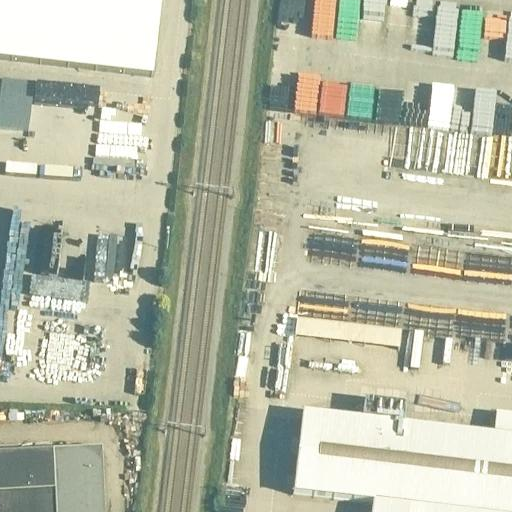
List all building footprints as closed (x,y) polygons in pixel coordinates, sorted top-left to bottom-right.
[(0,0),(0,61),(152,79),(160,0),(0,0)] [(351,38),(354,0),(352,0),(288,0),(288,2),(310,4),(307,43),(327,45),(327,36),(351,38)] [(379,11),(379,0),(358,0),(358,9),(379,11)] [(403,26),(402,0),(382,0),(382,27),(403,26)] [(409,0),(406,20),(428,23),(427,36),(448,39),(453,0),(430,0),(431,1),(426,0),(409,0)] [(499,49),(499,6),(455,6),(454,23),(477,23),(477,48),(499,49)] [(0,173),(36,174),(39,73),(0,71),(0,173)] [(44,76),(43,133),(76,133),(77,77),(44,76)] [(99,142),(113,142),(113,171),(154,171),(154,90),(99,90),(99,142)] [(376,116),(423,114),(423,100),(375,102),(376,116)] [(511,102),(503,103),(504,132),(511,131),(511,102)] [(437,105),(436,122),(458,122),(458,106),(437,105)] [(0,196),(0,237),(36,238),(36,196),(0,196)] [(40,205),(39,235),(73,235),(73,206),(40,205)] [(59,376),(57,392),(109,399),(111,382),(59,376)] [(511,511),(511,420),(500,419),(497,439),(402,428),(405,408),(365,403),(362,423),(302,416),(293,497),(372,506),(371,511),(511,511)] [(0,511),(102,511),(99,451),(0,456),(0,511)]
